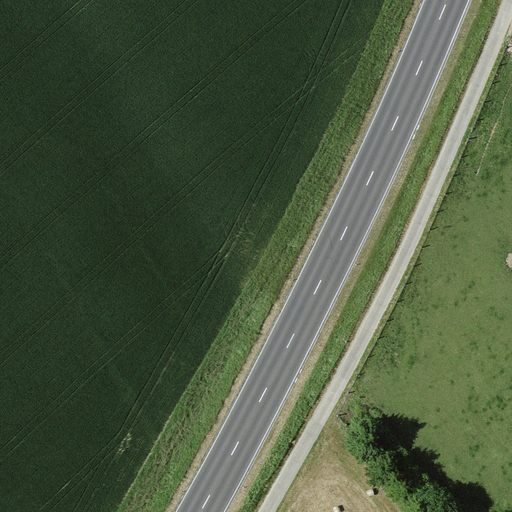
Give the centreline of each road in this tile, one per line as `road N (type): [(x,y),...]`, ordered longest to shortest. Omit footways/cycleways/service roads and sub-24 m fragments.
road 1 (primary): [(200,511),(318,285),(447,0)]
road 2 (unclassified): [(509,0),(402,256),(266,511)]
